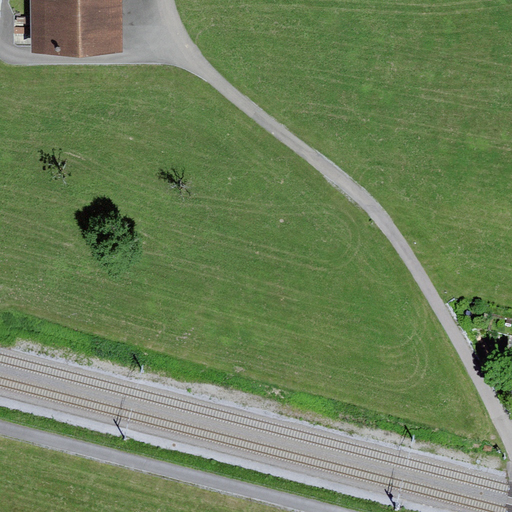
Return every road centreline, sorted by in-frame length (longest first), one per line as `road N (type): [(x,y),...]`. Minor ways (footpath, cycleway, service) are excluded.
road 1 (unclassified): [(166,0),(193,64),(363,205),(445,323),(511,444)]
road 2 (track): [(0,428),(325,511)]
